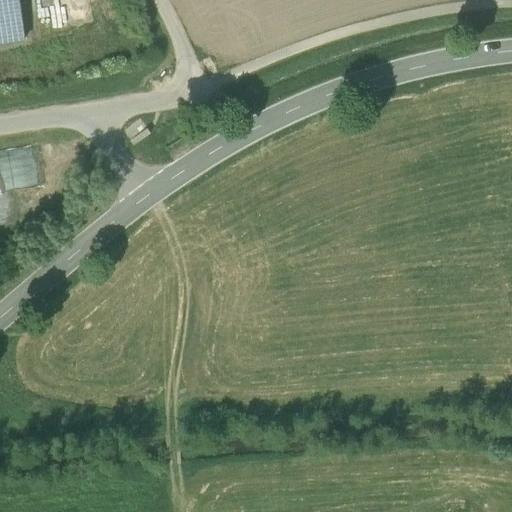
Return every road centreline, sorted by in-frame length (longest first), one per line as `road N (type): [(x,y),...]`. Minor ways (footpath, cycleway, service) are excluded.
road 1 (tertiary): [(147,194),(296,108),(384,75),(511,51)]
road 2 (track): [(176,511),(171,420),(185,289),(177,237),(147,194)]
road 3 (track): [(157,0),(200,88),(84,114)]
road 4 (tertiary): [(0,317),(147,194)]
road 5 (unclassified): [(0,127),(84,114),(147,194)]
